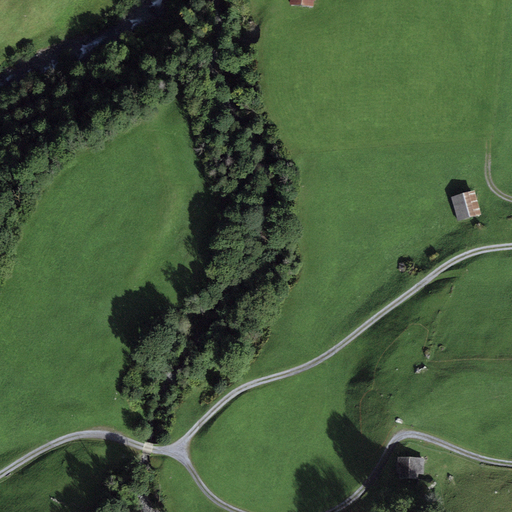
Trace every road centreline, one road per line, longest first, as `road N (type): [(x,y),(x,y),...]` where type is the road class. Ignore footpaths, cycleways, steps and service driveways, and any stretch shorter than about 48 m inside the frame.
road 1 (track): [(511,247),(451,262),(315,361),(231,393),(175,451),(78,434),(0,474)]
road 2 (track): [(330,511),(361,492),(397,435),(511,462)]
